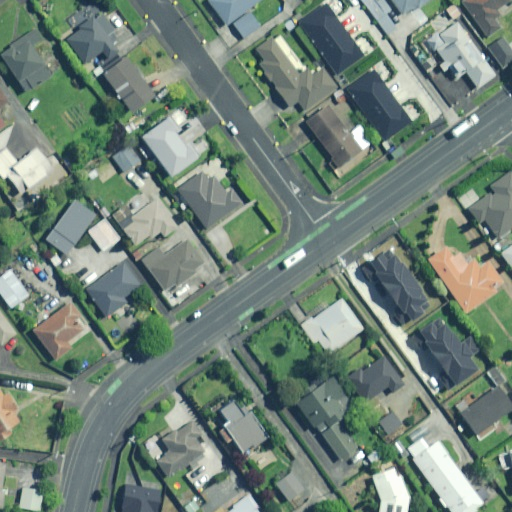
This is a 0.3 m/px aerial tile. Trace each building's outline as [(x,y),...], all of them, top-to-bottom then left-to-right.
[(260,0),(209,0),(208,1),(228,26),(232,23),(244,39),(261,27),(248,10),(260,0)] [(391,0),(403,16),(411,10),(413,12),(429,0),(391,0)] [(459,0),(458,1),(487,39),(500,29),(494,20),(499,16),(496,11),(510,0),(459,0)] [(363,56),(326,5),(298,25),(335,76),(363,56)] [(66,39),(83,65),(102,52),(107,60),(118,52),(107,36),(115,31),(103,13),(66,39)] [(511,36),(511,14),(501,22),(511,37),(511,36)] [(495,76),(456,21),(422,45),(442,73),(448,68),(456,79),(465,72),(477,89),(495,76)] [(42,40),(36,30),(0,55),(0,56),(26,94),(52,76),(31,47),(42,40)] [(278,47),(272,38),(255,49),(264,61),(259,64),(290,109),(298,103),(305,113),(338,90),(324,69),(313,76),(308,69),(299,76),(278,47)] [(127,56),(122,59),(102,73),(130,114),(155,97),(127,56)] [(410,122),(374,71),(346,91),(382,142),(410,122)] [(362,152),(329,105),(306,122),(339,169),(362,152)] [(209,152),(178,106),(138,134),(169,179),(209,152)] [(141,162),(129,145),(113,156),(125,173),(141,162)] [(52,171),(36,149),(16,164),(6,149),(0,153),(0,176),(2,179),(6,176),(20,195),(52,171)] [(209,180),(203,172),(178,190),(206,230),(242,205),(231,189),(225,193),(214,177),(209,180)] [(511,176),(510,174),(490,188),(494,193),(469,210),(479,224),(483,220),(497,239),(511,228),(511,176)] [(135,246),(149,236),(152,239),(161,232),(164,237),(179,227),(158,199),(152,203),(147,196),(128,209),(125,204),(112,214),(121,226),(135,246)] [(97,217),(76,201),(46,240),(67,256),(97,217)] [(120,239),(104,219),(88,232),(104,252),(120,239)] [(511,242),(509,238),(496,247),(511,269),(511,242)] [(205,266),(187,241),(165,257),(159,249),(142,261),(165,292),(175,284),(177,287),(205,266)] [(453,258),(446,247),(427,260),(465,314),(506,285),(489,262),(479,268),(473,259),(467,264),(459,253),(453,258)] [(56,255),(47,260),(39,265),(54,288),(62,283),(56,273),(59,271),(55,266),(60,262),(56,255)] [(142,284),(126,261),(86,289),(106,318),(127,304),(123,298),(142,284)] [(29,296),(10,269),(0,276),(0,293),(11,309),(29,296)] [(425,287),(413,272),(388,291),(406,315),(392,326),(400,336),(397,338),(410,357),(441,334),(446,341),(460,331),(443,308),(427,286),(425,287)] [(363,330),(342,299),(302,326),(314,344),(318,341),(328,355),(363,330)] [(81,317),(70,303),(34,332),(56,361),(71,349),(67,345),(85,331),(77,320),(81,317)] [(0,343),(1,346),(16,335),(0,312),(0,343)] [(406,385),(381,354),(347,380),(365,404),(387,387),(393,395),(406,385)] [(462,387),(441,357),(422,370),(443,400),(462,387)] [(511,393),(511,390),(495,367),(487,373),(497,387),(461,415),(477,437),(511,410),(511,400),(508,396),(511,393)] [(344,396),(331,378),(312,391),(309,386),(301,392),(305,397),(295,404),(312,429),(315,427),(340,462),(356,450),(336,422),(345,416),(335,402),(344,396)] [(0,398),(0,441),(11,434),(8,429),(20,422),(14,412),(18,409),(8,393),(0,398)] [(242,416),(232,402),(219,411),(228,424),(218,431),(227,443),(231,439),(241,454),(254,445),(255,447),(267,439),(247,412),(242,416)] [(391,411),(376,421),(387,437),(402,426),(391,411)] [(208,451),(192,423),(163,440),(170,452),(156,460),(167,478),(189,465),(188,463),(208,451)] [(428,449),(422,441),(407,452),(450,511),(474,511),(482,507),(437,443),(428,449)] [(407,511),(409,502),(397,466),(370,475),(378,501),(376,511),(407,511)] [(276,485),(288,501),(305,489),(293,472),(276,485)] [(42,493),(24,490),(20,509),(39,511),(42,493)] [(256,506),(249,496),(226,511),(222,511),(220,509),(215,511),(256,511),(254,508),(256,506)]
